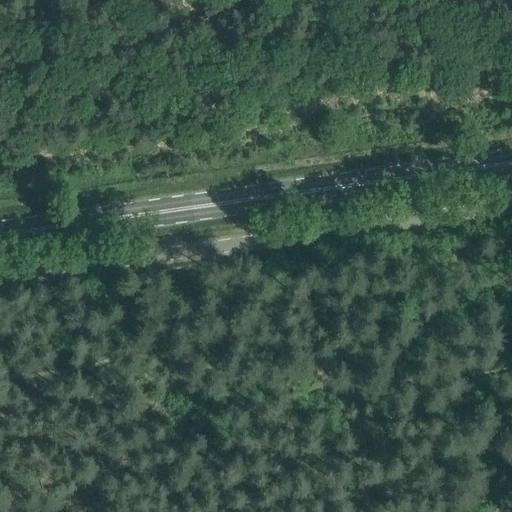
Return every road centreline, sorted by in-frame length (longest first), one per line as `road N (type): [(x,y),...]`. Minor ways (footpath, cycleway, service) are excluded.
road 1 (primary): [(0,239),(511,164)]
road 2 (unclassified): [(0,278),(511,206)]
